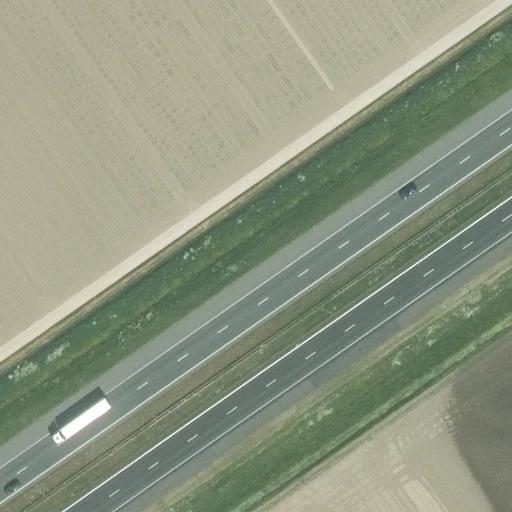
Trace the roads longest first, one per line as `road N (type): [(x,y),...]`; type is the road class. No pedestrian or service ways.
road 1 (motorway): [(511,126),(0,486)]
road 2 (track): [(505,0),(0,354)]
road 3 (motorway): [(83,511),(511,211)]
